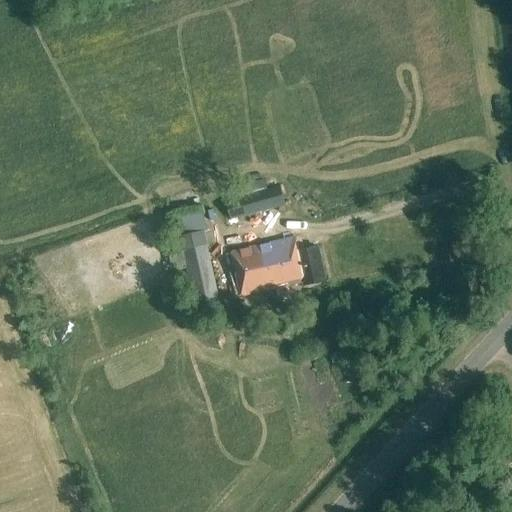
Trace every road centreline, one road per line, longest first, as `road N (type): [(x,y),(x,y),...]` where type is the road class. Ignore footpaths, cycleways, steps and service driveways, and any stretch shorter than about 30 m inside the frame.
road 1 (unclassified): [(339,511),(511,323)]
road 2 (track): [(511,225),(502,199),(475,186),(324,229)]
